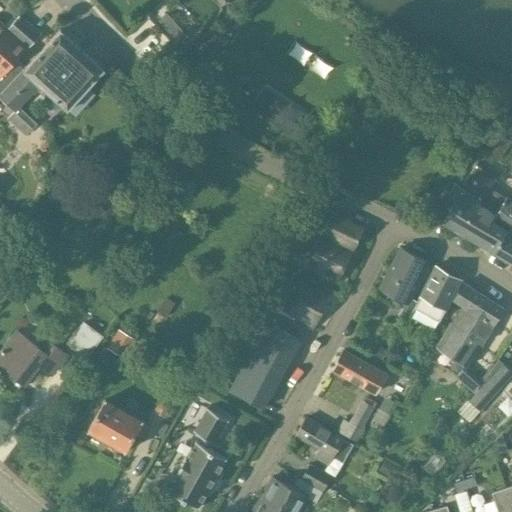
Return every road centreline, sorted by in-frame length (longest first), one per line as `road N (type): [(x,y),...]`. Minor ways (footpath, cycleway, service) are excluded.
road 1 (residential): [(400,222),(247,149),(157,83),(74,0)]
road 2 (residential): [(400,222),(225,511)]
road 3 (residential): [(511,292),(400,222)]
